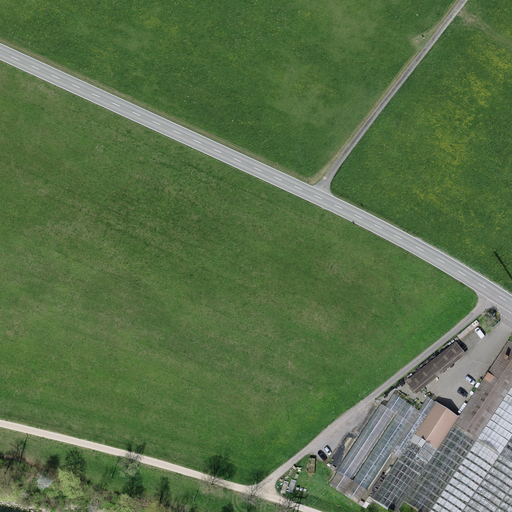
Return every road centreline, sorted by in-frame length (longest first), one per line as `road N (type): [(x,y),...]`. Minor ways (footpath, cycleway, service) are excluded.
road 1 (tertiary): [(511,310),(312,196),(0,51)]
road 2 (track): [(0,424),(256,485),(328,511)]
road 3 (track): [(256,485),(499,301)]
road 4 (track): [(312,196),(465,0)]
